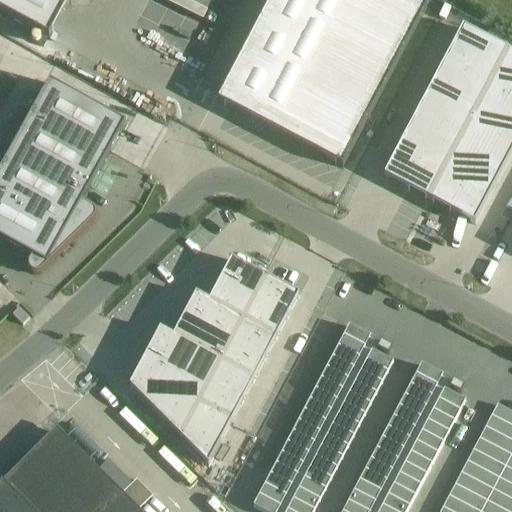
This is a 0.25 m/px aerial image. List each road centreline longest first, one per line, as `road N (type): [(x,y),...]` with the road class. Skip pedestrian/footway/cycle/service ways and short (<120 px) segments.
road 1 (unclassified): [(0,374),(200,187),(217,181),(240,185),(511,330)]
road 2 (unknown): [(105,0),(91,34),(95,45),(191,106)]
